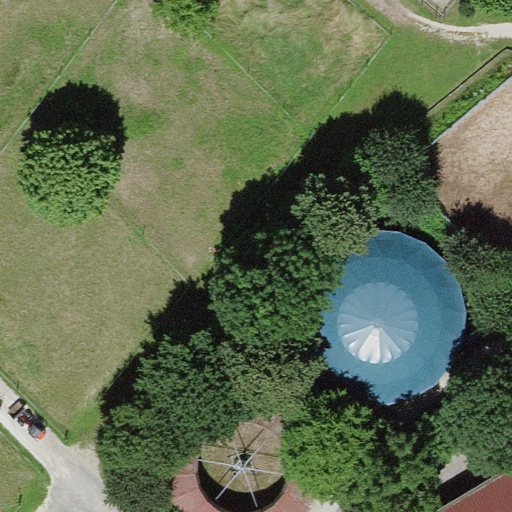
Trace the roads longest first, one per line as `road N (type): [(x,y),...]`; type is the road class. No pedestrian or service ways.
road 1 (track): [(109,511),(0,398)]
road 2 (track): [(384,0),(460,34),(511,31)]
